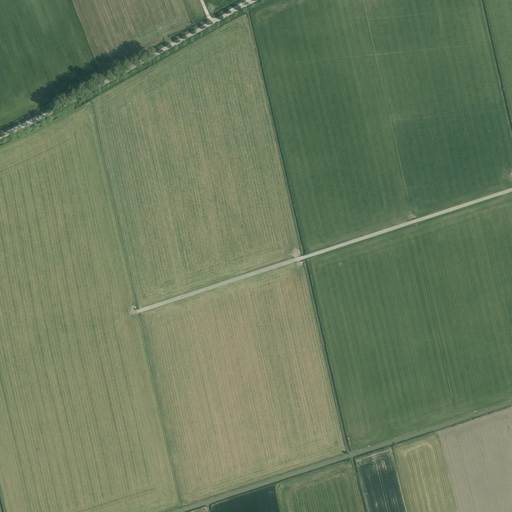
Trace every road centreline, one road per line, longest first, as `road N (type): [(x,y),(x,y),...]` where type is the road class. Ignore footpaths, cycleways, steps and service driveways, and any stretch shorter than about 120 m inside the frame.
road 1 (track): [(141,310),(511,188)]
road 2 (unclassified): [(0,137),(254,0)]
